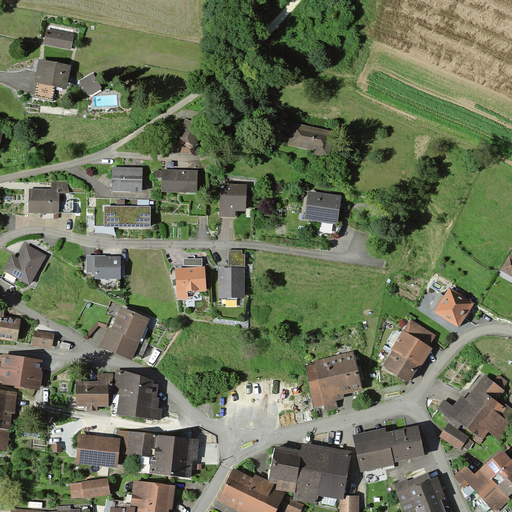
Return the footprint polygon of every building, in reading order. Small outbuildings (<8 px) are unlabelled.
[(47,29),(44,45),(71,50),(74,34),(47,29)] [(71,65),(39,60),(34,84),(36,84),(55,87),(67,89),(71,65)] [(92,74),(81,81),(87,93),(99,87),(92,74)] [(55,87),(36,84),(33,98),(52,101),(55,87)] [(185,119),(176,136),(196,146),(204,128),(185,119)] [(335,132),(293,124),(289,146),(314,151),(313,155),(330,158),(335,132)] [(143,169),(112,167),(111,190),(142,192),(143,169)] [(198,171),(155,170),(155,178),(162,178),(162,192),(197,193),(198,171)] [(51,189),(29,189),(29,214),(54,214),(59,214),(59,194),(69,194),(69,183),(51,183),(51,189)] [(247,185),(221,184),(220,218),(237,218),(237,212),(246,212),(247,185)] [(342,196),(309,192),(305,220),(339,224),(342,196)] [(137,206),(104,206),(104,228),(151,228),(151,206),(149,206),(149,200),(137,200),(137,206)] [(18,260),(12,257),(5,270),(30,284),(44,256),(26,247),(18,260)] [(228,268),(244,268),(244,255),(243,255),(243,250),(228,250),(228,268)] [(121,252),(95,252),(95,280),(121,280),(121,252)] [(511,257),(508,255),(500,270),(511,276),(511,257)] [(203,259),(184,259),(184,266),(203,267),(203,259)] [(205,267),(175,269),(177,300),(188,299),(188,292),(207,291),(205,267)] [(244,268),(218,268),(218,299),(244,299),(244,268)] [(433,287),(422,306),(431,312),(443,293),(433,287)] [(472,303),(447,288),(432,314),(457,329),(472,303)] [(150,319),(121,307),(112,329),(140,341),(141,342),(150,319)] [(20,320),(0,317),(0,339),(17,342),(20,320)] [(410,320),(402,331),(427,347),(435,336),(410,320)] [(131,361),(140,341),(112,329),(108,328),(100,348),(131,361)] [(34,331),(33,345),(52,347),(54,333),(34,331)] [(402,331),(401,331),(389,350),(391,352),(416,367),(418,369),(431,349),(427,347),(402,331)] [(62,342),(60,347),(69,350),(71,344),(62,342)] [(361,391),(352,352),(313,361),(314,364),(303,366),(313,408),(323,406),(324,411),(336,408),(334,401),(342,400),(341,396),(361,391)] [(416,367),(391,352),(381,368),(406,383),(416,367)] [(42,360),(2,355),(0,370),(0,381),(2,382),(2,385),(40,391),(42,360)] [(154,381),(116,370),(114,395),(119,395),(117,415),(160,421),(162,410),(159,410),(159,399),(157,399),(158,385),(154,385),(154,381)] [(98,374),(98,380),(76,380),(76,408),(87,407),(87,412),(97,413),(97,407),(111,407),(113,374),(98,374)] [(487,434),(492,438),(511,411),(511,410),(498,400),(504,392),(501,390),(507,382),(497,375),(491,383),(482,376),(476,384),(471,391),(469,390),(462,398),(460,396),(452,407),(443,400),(436,409),(445,416),(443,419),(457,429),(459,427),(481,443),(487,434)] [(0,450),(7,451),(9,430),(12,431),(14,413),(16,393),(0,390),(0,450)] [(447,423),(438,437),(458,450),(467,437),(447,423)] [(417,426),(384,434),(390,465),(424,457),(417,426)] [(114,438),(78,434),(74,463),(118,468),(119,461),(152,465),(150,474),(190,479),(192,462),(198,462),(199,440),(116,430),(114,438)] [(384,434),(383,430),(351,437),(359,474),(391,467),(390,465),(384,434)] [(62,444),(53,445),(53,453),(62,453),(62,444)] [(350,453),(299,444),(298,452),(272,448),(266,483),(276,485),(275,490),(292,493),(291,500),(316,504),(317,497),(338,500),(342,501),(342,498),(350,453)] [(511,458),(509,460),(502,451),(473,476),(465,466),(452,477),(468,496),(473,492),(490,511),(511,493),(511,458)] [(251,480),(230,469),(214,501),(234,511),(233,511),(275,511),(277,509),(283,497),(283,495),(271,489),(272,486),(253,477),(251,480)] [(442,511),(438,502),(445,499),(437,478),(430,480),(428,473),(392,486),(401,511),(442,511)] [(108,480),(82,483),(84,498),(84,499),(110,496),(108,480)] [(175,486),(133,481),(131,506),(138,507),(137,511),(169,511),(169,510),(173,510),(175,486)] [(84,498),(82,483),(70,485),(72,499),(84,498)] [(283,497),(277,509),(283,511),(299,511),(303,506),(283,497)] [(338,500),(338,511),(356,511),(357,497),(342,498),(342,501),(338,500)]
